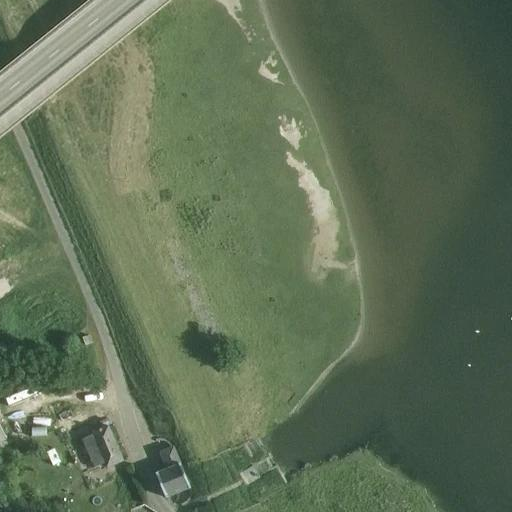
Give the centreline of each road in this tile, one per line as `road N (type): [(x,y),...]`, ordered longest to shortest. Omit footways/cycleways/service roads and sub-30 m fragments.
road 1 (track): [(0,0),(217,509)]
road 2 (unclassified): [(0,86),(114,348),(121,421),(146,481),(172,511)]
road 3 (secondary): [(0,100),(126,0)]
